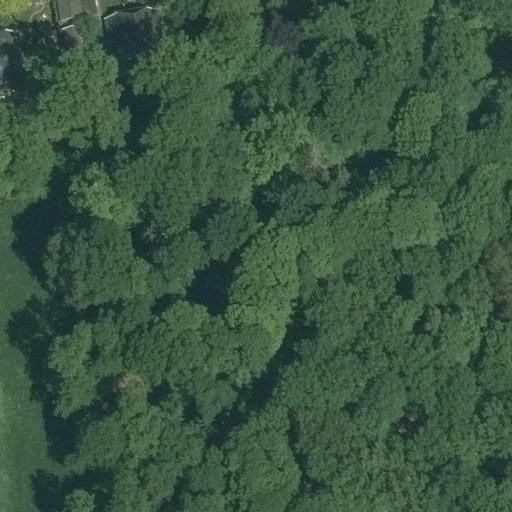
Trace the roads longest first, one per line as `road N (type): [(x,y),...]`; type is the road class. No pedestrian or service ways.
road 1 (track): [(511,176),(262,234),(251,191),(248,0)]
road 2 (residential): [(0,175),(134,156),(253,153)]
